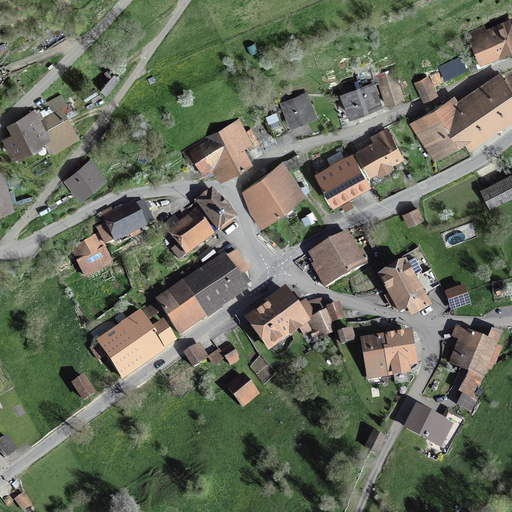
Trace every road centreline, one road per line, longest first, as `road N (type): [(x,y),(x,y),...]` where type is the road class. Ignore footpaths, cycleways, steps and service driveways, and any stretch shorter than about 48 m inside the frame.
road 1 (tertiary): [(274,272),(0,481)]
road 2 (residential): [(511,65),(354,133),(294,149),(227,189)]
road 3 (tertiary): [(274,272),(307,245),(454,176),(511,138)]
road 4 (unclassified): [(0,255),(117,197),(227,189)]
road 5 (residential): [(434,333),(421,383),(359,511)]
road 6 (unclassified): [(124,0),(0,126)]
road 7 (unclassified): [(274,272),(434,333)]
